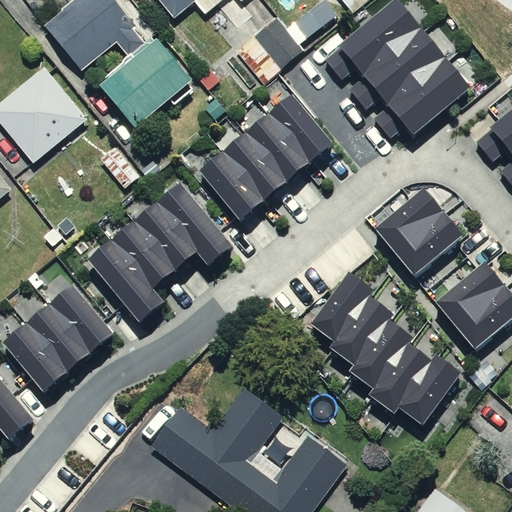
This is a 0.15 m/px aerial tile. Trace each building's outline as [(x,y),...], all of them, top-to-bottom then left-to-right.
[(130,52),(147,38),(114,0),(69,0),(42,23),(83,71),(119,40),(130,52)] [(152,0),(168,21),(192,3),(202,17),(224,0),(233,0),(237,5),(242,0),(152,0)] [(371,0),(334,0),(348,18),(371,0)] [(343,56),(417,146),(475,98),(401,9),(343,56)] [(147,38),(130,52),(95,82),(133,127),(168,97),(175,105),(192,91),(147,38)] [(40,70),(0,101),(0,135),(27,169),(83,125),(40,70)] [(338,155),(297,105),(204,182),(244,232),(338,155)] [(511,160),(511,122),(493,138),(511,160)] [(238,256),(185,194),(93,271),(144,333),(169,313),(158,300),(201,264),(212,277),(238,256)] [(467,244),(428,198),(379,238),(418,284),(467,244)] [(511,331),(511,299),(489,272),(440,312),(478,359),(511,331)] [(379,301),(354,283),(315,335),(339,352),(334,358),(358,376),(354,382),(377,399),(373,405),(399,424),(403,419),(426,435),(465,383),(440,365),(436,370),(413,354),(418,348),(394,330),(398,325),(374,307),(379,301)] [(118,345),(77,296),(8,354),(48,402),(118,345)] [(0,477),(1,477),(0,475),(0,439),(3,437),(14,451),(38,430),(0,383),(0,477)] [(150,414),(125,449),(214,511),(281,511),(317,463),(214,391),(182,436),(150,414)] [(463,511),(425,488),(410,511),(463,511)]
